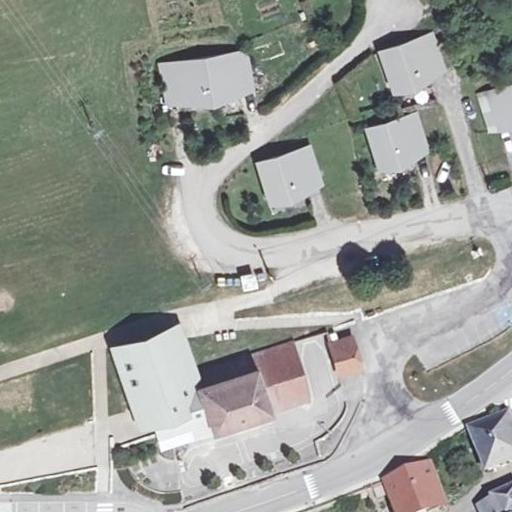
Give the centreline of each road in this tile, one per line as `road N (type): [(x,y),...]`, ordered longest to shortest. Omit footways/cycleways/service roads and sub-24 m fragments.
road 1 (residential): [(511,205),(253,255),(212,233),(200,206),(207,178),(393,8)]
road 2 (unclassified): [(383,454),(375,397),(380,357),(511,275)]
road 3 (secondary): [(383,454),(230,511)]
road 4 (track): [(219,300),(279,288),(351,236)]
road 5 (secondary): [(507,378),(383,454)]
